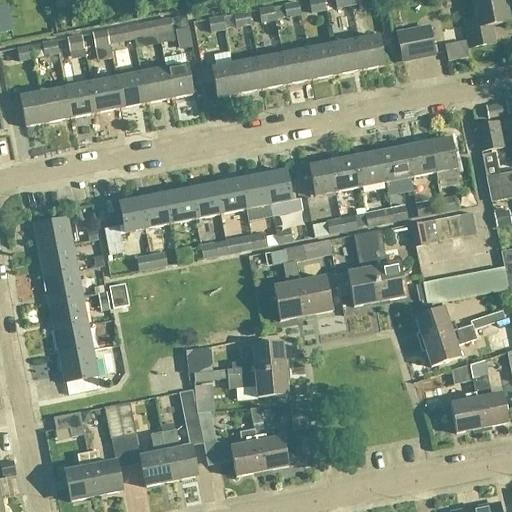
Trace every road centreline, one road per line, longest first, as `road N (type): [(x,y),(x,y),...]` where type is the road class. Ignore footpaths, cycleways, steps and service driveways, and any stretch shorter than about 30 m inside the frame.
road 1 (residential): [(0,180),(511,81)]
road 2 (residential): [(282,511),(511,466)]
road 3 (unknown): [(441,278),(484,270),(494,256),(463,90)]
road 4 (residential): [(41,511),(0,307)]
